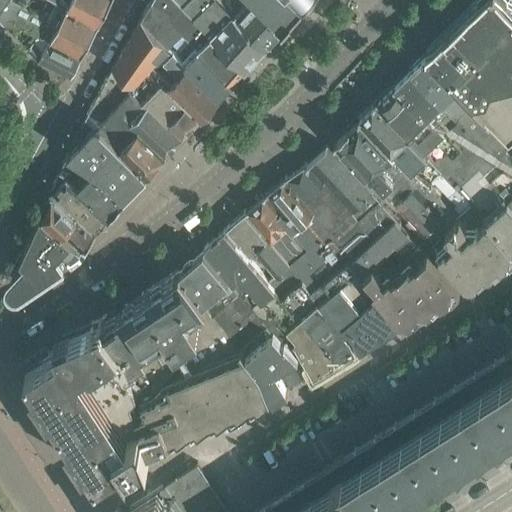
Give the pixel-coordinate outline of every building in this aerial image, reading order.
[(48,17),(15,0),(5,0),(0,8),(0,19),(5,24),(6,23),(10,18),(19,23),(49,39),(80,56),(89,40),(48,18),(48,17)] [(70,0),(67,6),(98,23),(110,0),(70,0)] [(220,93),(233,78),(204,49),(183,26),(168,12),(166,6),(157,0),(149,0),(141,14),(140,16),(156,28),(170,42),(220,93)] [(183,26),(204,49),(233,78),(246,63),(231,50),(183,0),(169,0),(166,6),(168,12),(183,26)] [(183,0),(231,50),(246,63),(266,40),(225,0),(183,0)] [(278,12),(271,6),(264,0),(225,0),(266,40),(285,20),(278,12)] [(264,0),(271,6),(278,12),(285,20),(302,0),(264,0)] [(426,48),(426,51),(470,98),(511,140),(511,138),(511,6),(509,3),(506,0),(477,0),(434,43),(426,48)] [(89,40),(98,23),(67,6),(57,1),(48,17),(48,18),(89,40)] [(134,81),(151,63),(170,42),(156,28),(140,16),(114,63),(134,81)] [(6,23),(5,24),(14,33),(19,23),(10,18),(6,23)] [(70,76),(80,56),(49,39),(43,51),(33,41),(27,47),(38,60),(70,76)] [(220,93),(170,42),(151,63),(164,76),(202,113),(220,93)] [(410,65),(411,66),(457,114),(459,115),(494,152),(502,144),(506,147),(508,149),(511,145),(511,140),(470,98),(426,51),(425,51),(410,65)] [(114,63),(112,67),(134,88),(183,133),(202,113),(164,76),(148,93),(134,81),(114,63)] [(164,76),(151,63),(134,81),(148,93),(164,76)] [(454,117),(457,114),(411,66),(396,80),(426,112),(434,104),(448,118),(451,114),(454,117)] [(89,109),(85,116),(101,124),(118,105),(134,88),(112,67),(105,80),(106,81),(101,90),(100,89),(96,95),(98,96),(94,103),(92,103),(91,106),(92,106),(90,110),(89,109)] [(425,146),(422,149),(421,151),(424,154),(440,169),(457,186),(478,163),(511,200),(511,153),(508,149),(506,147),(502,144),(494,152),(459,115),(444,130),(426,112),(396,80),(378,97),(425,146)] [(183,133),(134,88),(118,105),(166,151),(183,133)] [(403,151),(414,163),(424,154),(421,151),(422,149),(375,100),(359,115),(397,156),(403,151)] [(459,115),(457,114),(454,117),(451,114),(448,118),(434,104),(426,112),(444,130),(459,115)] [(166,151),(118,105),(101,124),(148,171),(166,151)] [(418,178),(397,156),(359,115),(334,137),(379,185),(395,203),(398,206),(423,232),(443,214),(412,184),(418,178)] [(148,171),(101,124),(85,116),(68,150),(119,189),(125,194),(148,171)] [(306,162),(323,180),(354,215),(352,218),(355,220),(378,199),(326,144),(306,162)] [(109,211),(124,195),(125,194),(119,189),(68,150),(60,168),(109,211)] [(354,215),(323,180),(306,162),(284,177),(324,221),(328,227),(334,233),(344,225),(355,220),(352,218),(354,215)] [(96,226),(109,211),(60,168),(52,186),(96,226)] [(291,264),(304,279),(311,287),(349,256),(351,254),(334,233),(328,227),(324,221),(284,177),(266,192),(295,226),(312,246),(291,264)] [(52,186),(43,205),(82,241),(96,226),(52,186)] [(266,192),(246,209),(245,210),(278,249),(288,241),(298,253),(305,246),(291,229),(295,226),(266,192)] [(394,216),(378,199),(355,220),(344,225),(334,233),(351,254),(394,216)] [(435,245),(469,282),(511,254),(511,243),(478,204),(475,206),(472,202),(432,241),(432,242),(433,241),(435,244),(435,245)] [(82,241),(43,205),(22,251),(27,257),(11,274),(23,286),(65,257),(61,251),(67,244),(72,249),(81,243),(82,241)] [(511,209),(498,221),(511,238),(511,209)] [(269,280),(275,288),(286,300),(289,297),(286,293),(304,279),(291,264),(278,249),(245,210),(228,225),(228,226),(250,252),(254,248),(276,274),(269,280)] [(349,256),(403,321),(461,287),(410,233),(410,234),(409,233),(410,232),(394,216),(351,254),(349,256)] [(312,246),(295,226),(291,229),(305,246),(298,253),(288,241),(278,249),(291,264),(312,246)] [(275,288),(269,280),(225,228),(207,244),(241,285),(246,281),(262,300),(275,288)] [(313,333),(286,300),(275,288),(262,300),(246,281),(241,285),(207,244),(204,247),(270,326),(261,333),(285,363),(300,354),(294,343),(313,333)] [(204,247),(180,268),(202,297),(200,298),(222,325),(223,325),(241,310),(253,324),(261,333),(270,326),(204,247)] [(349,256),(311,287),(310,288),(347,333),(352,331),(360,347),(403,321),(349,256)] [(200,298),(202,297),(180,268),(152,286),(156,292),(150,297),(192,351),(222,325),(200,298)] [(286,300),(313,333),(317,330),(340,357),(341,359),(356,350),(347,333),(310,288),(311,287),(304,279),(286,293),(289,297),(286,300)] [(223,325),(222,325),(192,351),(150,297),(156,292),(152,286),(123,305),(124,306),(108,317),(106,315),(59,335),(62,341),(48,350),(46,346),(15,367),(32,392),(45,413),(94,488),(150,452),(148,447),(158,442),(168,438),(171,444),(188,430),(191,436),(208,422),(211,428),(228,414),(231,420),(248,406),(252,411),(270,397),(260,371),(223,325)] [(285,363),(261,333),(253,324),(241,310),(223,325),(260,371),(270,397),(289,389),(276,367),(285,363)] [(317,330),(313,333),(294,343),(300,354),(302,357),(310,369),(314,375),(341,359),(340,357),(317,330)] [(511,347),(354,447),(344,454),(374,501),(380,497),(384,504),(511,422),(511,347)] [(289,382),(305,373),(310,369),(302,357),(282,369),(289,382)] [(374,501),(344,454),(251,511),(356,511),(374,501)] [(120,511),(230,511),(197,461),(166,482),(120,511)]
